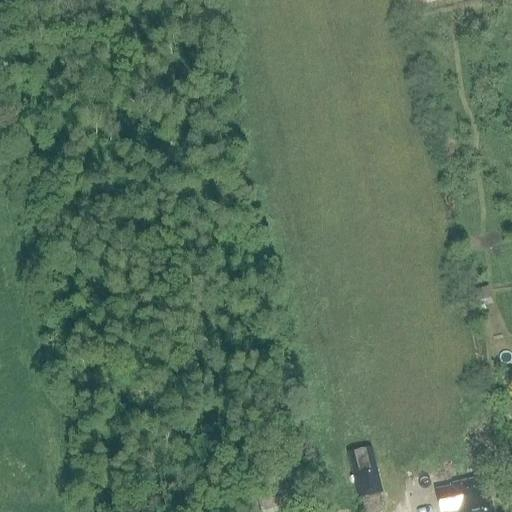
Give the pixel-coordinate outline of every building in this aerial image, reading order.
[(472,290),(476,308),(492,305),(488,287),(472,290)] [(346,454),(352,476),(358,501),(382,494),(370,448),(346,454)] [(251,478),(261,511),(265,511),(288,505),(277,470),(251,478)] [(449,484),(450,487),(455,511),(491,511),(484,477),(449,484)] [(455,511),(450,487),(436,490),(440,511),(455,511)]
